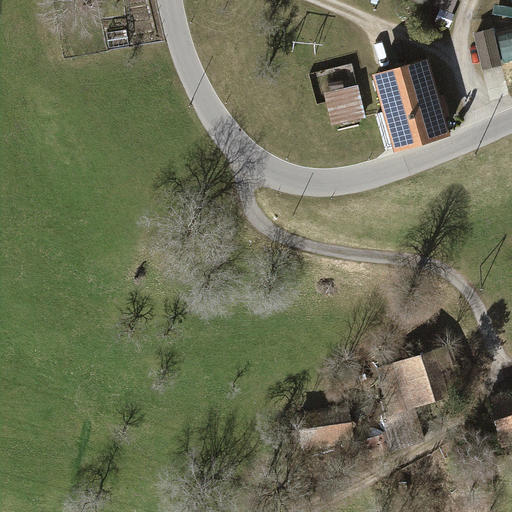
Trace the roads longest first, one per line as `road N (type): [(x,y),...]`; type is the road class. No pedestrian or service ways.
road 1 (residential): [(248,158),(249,204),(269,231),(323,250),(436,266),(476,303),(502,364)]
road 2 (residential): [(248,158),(298,180),(347,180),(511,122)]
road 3 (residential): [(169,0),(197,88),(248,158)]
road 4 (track): [(319,0),(459,63)]
